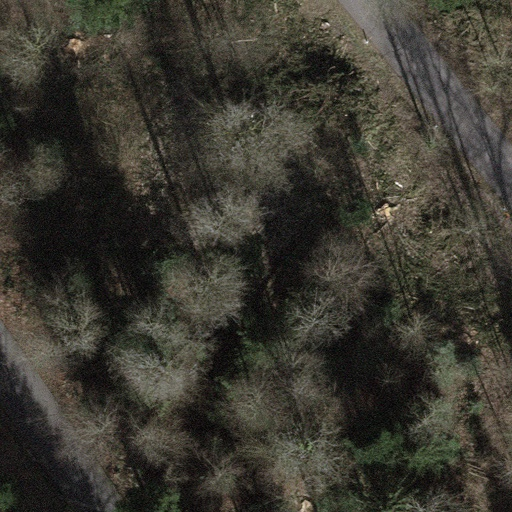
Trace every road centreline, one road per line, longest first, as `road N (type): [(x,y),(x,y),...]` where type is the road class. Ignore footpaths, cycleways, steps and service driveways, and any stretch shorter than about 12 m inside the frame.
road 1 (residential): [(511,183),(361,0)]
road 2 (residential): [(0,375),(93,511)]
